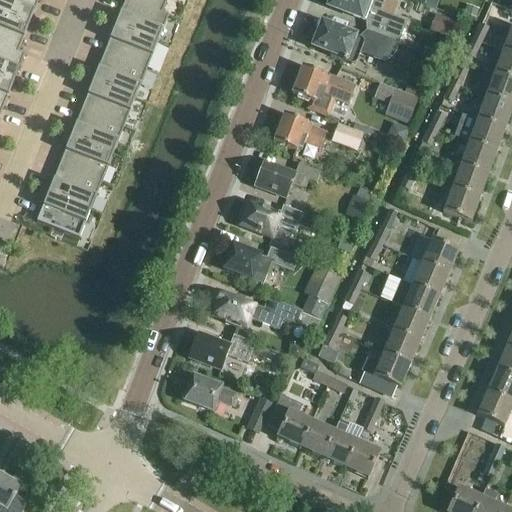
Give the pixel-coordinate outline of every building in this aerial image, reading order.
[(0,0),(0,15),(29,27),(39,0),(0,0)] [(157,46),(168,17),(162,14),(126,0),(120,0),(125,2),(115,29),(157,46)] [(126,0),(162,14),(167,0),(126,0)] [(331,1),(328,9),(365,23),(366,33),(398,46),(406,24),(391,19),(380,14),(384,1),(380,0),(331,0),(331,1)] [(475,20),(478,11),(467,7),(463,16),(475,20)] [(18,53),(29,27),(0,15),(0,48),(24,58),(25,56),(18,53)] [(434,33),(452,40),(458,25),(440,17),(434,33)] [(316,35),(312,39),(312,46),(314,46),(313,49),(331,55),(330,59),(351,67),(357,50),(370,54),(368,58),(378,62),(380,62),(382,62),(384,62),(386,62),(388,61),(390,60),(392,59),(393,57),(394,56),(395,54),(398,46),(366,33),(358,40),(354,38),(325,27),(322,26),(319,33),(318,35),(316,35)] [(480,27),(473,42),(480,45),(487,31),(480,27)] [(146,73),(157,46),(115,29),(103,56),(146,73)] [(511,29),(511,30),(503,53),(511,56),(511,29)] [(480,45),(473,42),(466,56),(473,60),(480,45)] [(0,79),(13,85),(24,58),(0,48),(0,79)] [(511,56),(503,53),(494,76),(511,82),(511,56)] [(134,101),(146,73),(103,56),(92,84),(134,101)] [(293,92),(292,96),(310,103),(307,111),(327,118),(334,102),(348,107),(355,89),(328,79),(327,81),(324,80),(325,78),(302,69),(296,84),(294,85),(292,90),(293,92)] [(459,71),(451,86),(459,89),(466,75),(459,71)] [(511,82),(494,76),(486,99),(511,108),(511,82)] [(0,111),(2,113),(13,85),(0,79),(0,111)] [(405,95),(418,101),(420,101),(425,89),(410,82),(405,95)] [(129,115),(134,101),(92,84),(81,112),(123,129),(129,115)] [(385,118),(408,126),(418,101),(380,85),(373,101),(389,108),(385,118)] [(459,89),(451,86),(444,100),(451,104),(459,89)] [(511,108),(486,99),(477,123),(504,132),(511,110),(511,108)] [(112,157),(123,129),(81,112),(75,126),(70,140),(112,157)] [(437,115),(430,130),(437,133),(444,119),(437,115)] [(273,138),(275,140),(273,144),(296,153),(297,151),(301,153),(304,145),(319,151),(325,135),(306,128),(306,126),(284,117),(278,132),(276,133),(273,138)] [(477,123),(469,145),(496,155),(504,132),(477,123)] [(402,149),(409,131),(392,125),(388,137),(356,126),(353,132),(402,149)] [(364,136),(337,127),(332,139),(359,149),(364,136)] [(437,133),(430,130),(423,145),(430,148),(437,133)] [(101,185),(112,157),(70,140),(59,168),(101,185)] [(469,145),(461,168),(487,178),(496,155),(469,145)] [(419,152),(408,174),(415,178),(423,163),(427,166),(431,158),(419,152)] [(316,185),(320,174),(298,166),(295,175),(285,171),(284,173),(263,165),(254,188),(287,201),(292,187),(306,192),(309,182),(316,185)] [(90,213),(101,185),(59,168),(48,196),(90,213)] [(461,168),(452,191),(479,201),(487,178),(461,168)] [(415,178),(408,174),(401,189),(408,193),(415,178)] [(479,201),(452,191),(444,215),(470,224),(479,201)] [(78,241),(90,213),(48,196),(36,225),(78,241)] [(350,219),(360,223),(367,204),(358,201),(350,219)] [(239,228),(272,241),(277,228),(296,235),(299,227),(314,233),(318,222),(283,208),(280,217),(248,205),(239,228)] [(388,234),(397,216),(390,212),(381,230),(388,234)] [(381,230),(374,245),(381,248),(388,234),(381,230)] [(343,240),(338,250),(348,255),(353,244),(343,240)] [(431,243),(422,266),(448,277),(458,254),(431,243)] [(381,248),(374,245),(366,260),(374,263),(381,248)] [(260,258),(232,247),(223,272),(262,287),(270,266),(285,272),(290,258),(270,250),(266,261),(260,258)] [(422,266),(412,288),(438,300),(448,277),(422,266)] [(339,278),(316,267),(310,280),(319,284),(311,300),(325,307),(339,278)] [(359,274),(352,289),(359,292),(367,278),(359,274)] [(438,300),(412,288),(402,284),(400,283),(391,306),(403,311),(429,322),(438,300)] [(359,292),(352,289),(345,303),(352,307),(359,292)] [(224,325),(240,331),(242,324),(248,326),(249,321),(279,332),(283,322),(315,334),(320,322),(301,315),(302,314),(267,301),(263,311),(220,295),(219,294),(217,295),(215,295),(213,297),(213,298),(212,299),(212,300),(212,302),(212,303),(212,305),(213,306),(214,307),(215,308),(216,308),(213,318),(226,322),(224,325)] [(403,311),(393,333),(419,344),(429,322),(403,311)] [(338,318),(331,332),(338,336),(345,321),(338,318)] [(338,336),(331,332),(323,347),(324,347),(318,359),(327,363),(333,352),(331,351),(338,336)] [(393,333),(383,356),(409,367),(419,344),(393,333)] [(198,337),(189,360),(221,373),(226,359),(247,367),(254,347),(233,338),(230,347),(219,343),(219,345),(198,337)] [(288,357),(298,361),(300,361),(302,360),(307,350),(293,345),(288,357)] [(271,367),(275,355),(254,347),(250,357),(253,360),(271,367)] [(511,351),(506,349),(497,372),(511,378),(511,351)] [(409,367),(383,356),(374,379),(400,390),(409,367)] [(314,378),(316,374),(319,369),(304,362),(300,372),(314,378)] [(511,378),(497,372),(487,394),(511,405),(511,378)] [(313,382),(328,389),(331,381),(316,374),(314,378),(313,382)] [(183,403),(212,414),(216,403),(231,408),(235,397),(220,391),(221,389),(193,378),(187,393),(185,393),(182,399),(184,401),(183,403)] [(331,381),(328,389),(343,395),(346,388),(331,381)] [(503,429),(511,408),(511,405),(487,394),(477,417),(503,429)] [(312,424),(297,418),(301,408),(281,399),(268,429),(280,434),(277,440),(300,450),(312,424)] [(376,401),(369,416),(376,419),(383,405),(376,401)] [(246,432),(259,437),(272,409),(259,403),(246,432)] [(376,419),(369,416),(362,431),(370,434),(376,419)] [(300,450),(322,460),(333,434),(312,424),(300,450)] [(322,460),(344,470),(356,444),(333,434),(322,460)] [(356,444),(344,470),(367,481),(379,455),(356,444)] [(482,477),(490,481),(503,451),(496,447),(482,477)] [(20,488),(0,476),(0,508),(1,509),(0,511),(23,511),(27,504),(16,498),(21,489),(20,489),(20,488)] [(448,511),(476,511),(481,501),(458,491),(448,511)] [(476,511),(503,511),(504,511),(481,501),(476,511)]
